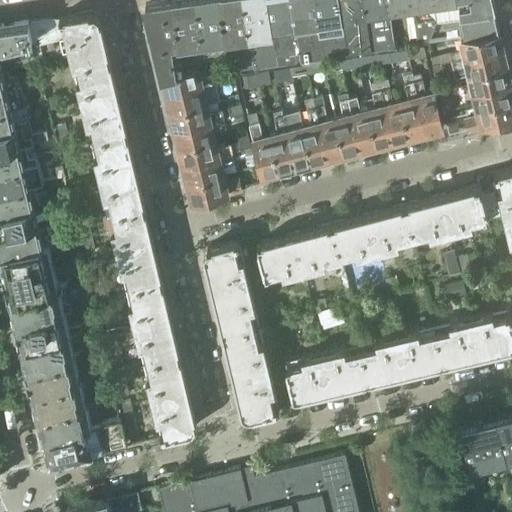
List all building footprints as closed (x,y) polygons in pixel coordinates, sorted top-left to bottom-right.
[(146,4),(162,73),(193,66),(192,61),(184,62),(183,54),(178,45),(170,0),(165,0),(154,2),(154,3),(146,4)] [(194,0),(170,0),(178,45),(183,54),(184,62),(192,61),(193,66),(197,65),(201,64),(200,58),(204,57),(194,0)] [(218,0),(194,0),(204,57),(204,59),(227,54),(218,0)] [(243,0),(218,0),(227,54),(235,53),(238,70),(253,68),(243,0)] [(243,0),(253,68),(278,64),(267,0),(243,0)] [(290,0),(267,0),(278,64),(300,61),(290,0)] [(290,0),(300,61),(305,60),(322,57),(324,57),(315,0),(290,0)] [(315,0),(324,57),(347,53),(339,0),(315,0)] [(363,0),(339,0),(347,53),(371,50),(363,0)] [(387,0),(363,0),(371,50),(394,47),(388,6),(387,0)] [(410,0),(411,2),(417,43),(426,42),(437,15),(435,0),(410,0)] [(435,0),(437,15),(460,12),(458,0),(435,0)] [(458,0),(460,12),(493,7),(492,5),(495,4),(493,0),(458,0)] [(437,15),(426,42),(460,37),(498,31),(493,7),(460,12),(437,15)] [(94,11),(28,21),(32,40),(35,52),(41,51),(39,42),(60,37),(63,50),(69,48),(72,63),(108,54),(98,14),(94,10),(94,11)] [(0,66),(1,66),(36,58),(35,52),(32,40),(28,21),(0,24),(0,66)] [(498,31),(460,37),(463,48),(430,56),(432,64),(450,60),(502,49),(498,31)] [(424,47),(407,49),(408,57),(425,54),(424,47)] [(408,57),(407,49),(390,52),(391,59),(408,56),(408,57)] [(502,49),(450,60),(452,68),(467,65),(469,74),(506,65),(502,49)] [(389,52),(372,54),(373,63),(390,60),(389,52)] [(115,86),(108,54),(72,63),(73,65),(77,63),(81,79),(76,80),(78,88),(74,89),(75,93),(79,92),(80,94),(115,86)] [(372,54),(355,57),(357,65),(373,63),(372,54)] [(305,60),(305,65),(307,72),(324,69),(322,57),(305,60)] [(357,65),(355,57),(341,59),(342,67),(357,65)] [(162,73),(166,92),(221,79),(219,70),(213,71),(212,71),(199,74),(197,65),(193,66),(162,73)] [(307,72),(305,65),(290,67),(291,75),(307,72)] [(506,65),(469,74),(471,81),(456,85),(456,86),(452,87),(454,95),(510,83),(506,65)] [(0,87),(6,86),(19,83),(17,74),(4,77),(1,66),(0,66),(0,87)] [(288,67),(273,69),(275,81),(290,79),(288,67)] [(268,70),(255,72),(257,86),(272,83),(270,71),(268,71),(268,70)] [(41,78),(40,72),(39,71),(26,74),(28,81),(41,78)] [(409,96),(400,98),(409,136),(426,131),(413,73),(412,71),(403,74),(409,96)] [(257,86),(255,72),(239,75),(241,83),(241,88),(257,86)] [(419,72),(413,73),(426,131),(442,127),(434,90),(425,92),(419,72)] [(166,92),(170,110),(206,101),(203,92),(217,88),(216,88),(223,86),(221,79),(166,92)] [(376,105),(367,107),(376,144),(392,140),(379,82),(378,79),(370,82),(376,105)] [(387,79),(379,82),(392,140),(409,136),(400,98),(392,100),(387,79)] [(511,89),(510,83),(454,95),(440,98),(441,106),(475,98),(477,107),(511,99),(511,89)] [(0,107),(23,102),(24,102),(22,94),(9,97),(6,86),(0,87),(0,107)] [(123,117),(115,86),(80,94),(86,123),(91,121),(92,125),(123,117)] [(50,97),(53,107),(60,106),(58,95),(50,97)] [(322,95),(313,97),(327,157),(343,153),(335,116),(327,118),(324,104),(322,95)] [(356,95),(348,97),(360,148),(376,144),(367,107),(360,109),(356,95)] [(310,122),(302,124),(311,161),(327,157),(313,97),(313,96),(304,98),(310,122)] [(344,113),(335,116),(343,153),(360,148),(348,97),(340,100),(344,113)] [(479,115),(464,119),(467,129),(511,116),(511,99),(477,107),(479,115)] [(170,110),(174,127),(235,113),(233,105),(221,108),(221,107),(208,110),(206,101),(170,110)] [(279,104),(281,109),(295,166),(311,161),(302,124),(295,126),(291,112),(289,101),(279,104)] [(0,128),(15,125),(29,122),(27,114),(25,114),(23,102),(0,107),(0,128)] [(278,131),(269,133),(278,170),(295,166),(281,109),(273,111),(278,131)] [(243,111),(235,113),(174,127),(179,145),(214,137),(212,128),(225,124),(245,119),(243,111)] [(247,113),(248,116),(261,174),(278,170),(269,133),(262,135),(259,121),(258,121),(255,111),(247,113)] [(130,149),(123,117),(92,125),(99,152),(94,153),(95,158),(130,149)] [(56,124),(66,165),(74,163),(64,122),(56,124)] [(446,125),(448,133),(460,130),(458,123),(446,125)] [(0,148),(20,144),(33,141),(32,134),(18,137),(15,125),(0,128),(0,148)] [(179,145),(183,164),(240,150),(238,141),(216,146),(214,137),(179,145)] [(0,169),(24,164),(38,161),(36,152),(22,155),(20,144),(0,148),(0,169)] [(139,186),(130,149),(95,158),(104,195),(139,186)] [(183,164),(187,182),(222,173),(220,164),(234,161),(234,160),(244,158),(242,150),(240,150),(183,164)] [(0,190),(29,184),(42,180),(40,172),(27,175),(24,164),(0,169),(0,190)] [(498,189),(504,214),(511,212),(511,166),(494,171),(495,175),(499,174),(502,188),(498,189)] [(46,180),(55,177),(64,175),(62,167),(44,171),(46,180)] [(222,173),(187,182),(192,201),(251,185),(249,176),(238,179),(238,178),(224,182),(222,173)] [(55,177),(60,197),(69,194),(64,175),(55,177)] [(479,183),(442,193),(451,229),(472,223),(471,218),(487,214),(481,193),(479,183)] [(0,212),(34,203),(47,200),(45,192),(32,195),(29,184),(0,190),(0,212)] [(72,188),(86,250),(94,248),(80,186),(72,188)] [(148,223),(139,186),(104,195),(104,197),(109,196),(116,226),(111,227),(112,232),(148,223)] [(481,193),(487,214),(488,218),(499,214),(494,190),(481,193)] [(442,193),(405,203),(413,234),(428,230),(429,234),(451,229),(442,193)] [(69,194),(60,197),(62,207),(71,205),(69,194)] [(0,231),(52,219),(51,211),(36,215),(34,203),(0,212),(0,231)] [(405,203),(368,213),(377,248),(399,242),(397,238),(413,234),(405,203)] [(368,213),(331,222),(339,253),(354,249),(356,254),(377,248),(368,213)] [(62,218),(66,237),(76,235),(72,216),(62,218)] [(0,252),(48,242),(57,240),(55,230),(48,231),(45,221),(52,220),(52,219),(0,231),(0,252)] [(331,222),(294,232),(304,267),(325,262),(324,257),(339,253),(331,222)] [(157,261),(148,223),(112,232),(121,269),(157,261)] [(304,267),(294,232),(257,241),(261,257),(265,272),(281,268),(283,273),(304,267)] [(204,251),(213,291),(249,283),(243,256),(238,258),(235,243),(240,242),(239,238),(207,246),(204,251)] [(5,275),(5,276),(53,264),(48,242),(0,252),(0,254),(3,267),(2,267),(4,275),(5,275)] [(443,251),(450,274),(460,271),(454,248),(443,251)] [(458,255),(462,270),(470,268),(466,253),(458,255)] [(267,277),(265,272),(261,257),(254,259),(259,279),(267,277)] [(165,298),(157,261),(121,269),(121,270),(126,269),(133,300),(129,301),(130,306),(165,298)] [(10,299),(59,287),(53,264),(5,276),(8,290),(10,299)] [(92,273),(102,314),(109,312),(100,271),(92,273)] [(385,278),(387,286),(397,284),(395,276),(385,278)] [(464,280),(467,294),(476,291),(473,278),(464,280)] [(373,282),(375,290),(384,287),(382,279),(373,282)] [(466,294),(462,280),(462,279),(443,283),(447,299),(466,294)] [(213,291),(223,331),(254,324),(250,307),(255,306),(249,283),(213,291)] [(13,313),(15,321),(64,309),(59,287),(10,299),(14,313),(13,313)] [(313,310),(310,300),(309,295),(295,299),(299,313),(313,310)] [(312,300),(313,308),(326,305),(324,297),(312,300)] [(175,339),(165,298),(130,306),(139,345),(144,343),(144,347),(175,339)] [(391,300),(393,308),(401,306),(399,298),(391,300)] [(315,313),(320,329),(344,321),(339,305),(315,313)] [(19,336),(21,344),(69,333),(82,330),(80,320),(67,323),(64,309),(15,321),(16,321),(19,336)] [(492,310),(471,315),(479,351),(511,343),(511,324),(508,311),(493,315),(492,310)] [(450,325),(435,329),(442,360),(479,351),(471,315),(449,320),(450,325)] [(223,331),(232,371),(268,363),(263,340),(258,341),(254,324),(223,331)] [(418,327),(397,333),(405,368),(442,360),(435,329),(419,332),(418,327)] [(106,334),(121,395),(129,393),(114,332),(106,334)] [(24,359),(26,366),(75,355),(73,348),(69,333),(21,344),(21,345),(21,344),(25,359),(24,359)] [(376,343),(361,346),(368,377),(405,368),(397,333),(375,338),(376,343)] [(185,381),(175,339),(144,347),(151,374),(146,375),(150,389),(185,381)] [(344,345),(323,350),(331,386),(368,377),(361,346),(345,350),(344,345)] [(274,351),(276,361),(285,359),(283,349),(274,351)] [(331,386),(323,350),(301,355),(302,360),(286,364),(292,386),(294,395),(295,395),(331,386)] [(30,382),(32,390),(80,379),(75,355),(26,366),(26,368),(27,367),(30,382)] [(268,363),(232,371),(242,411),(247,414),(279,407),(278,403),(273,404),(270,390),(275,389),(268,363)] [(35,405),(37,413),(85,401),(80,379),(32,390),(35,405)] [(195,423),(185,381),(150,389),(157,419),(161,418),(164,430),(159,431),(160,435),(192,427),(195,423)] [(286,387),(290,404),(296,402),(295,395),(294,395),(292,386),(286,387)] [(122,401),(125,417),(131,441),(139,439),(130,399),(122,401)] [(42,437),(43,436),(91,425),(85,401),(37,413),(37,414),(37,413),(41,428),(40,428),(42,437)] [(99,414),(101,423),(118,418),(116,410),(99,414)] [(511,413),(510,414),(498,417),(506,456),(511,454),(511,413)] [(471,464),(506,456),(498,417),(461,426),(471,464)] [(43,436),(48,457),(53,460),(126,443),(120,418),(118,418),(101,423),(91,425),(43,436)] [(240,465),(158,484),(165,511),(359,511),(345,451),(261,471),(242,475),(240,465)] [(493,495),(486,473),(476,476),(482,498),(493,495)] [(137,490),(114,495),(118,511),(141,506),(137,490)] [(116,511),(118,511),(114,495),(66,506),(62,511),(116,511)]
